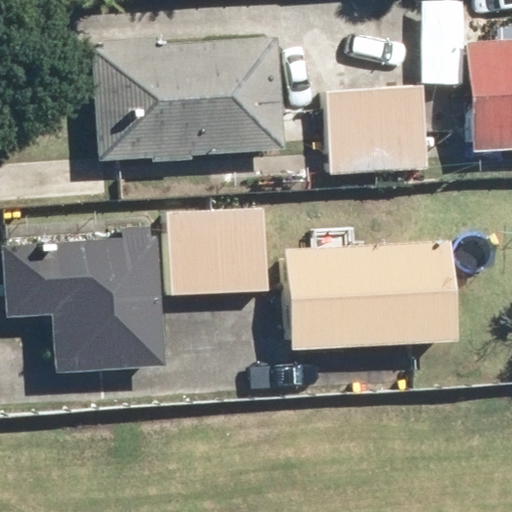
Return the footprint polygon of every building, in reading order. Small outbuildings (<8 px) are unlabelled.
[(99,39),(101,154),(286,149),(283,35),(99,39)] [(511,41),(474,42),(476,151),(511,150),(511,41)] [(431,89),(329,90),(330,167),(432,166),(431,89)] [(166,367),(167,293),(271,294),(272,207),(168,206),(168,236),(12,234),(11,317),(61,318),(60,365),(166,367)] [(364,221),(314,223),(315,249),(286,251),(290,346),(467,339),(463,243),(365,247),(364,221)]
